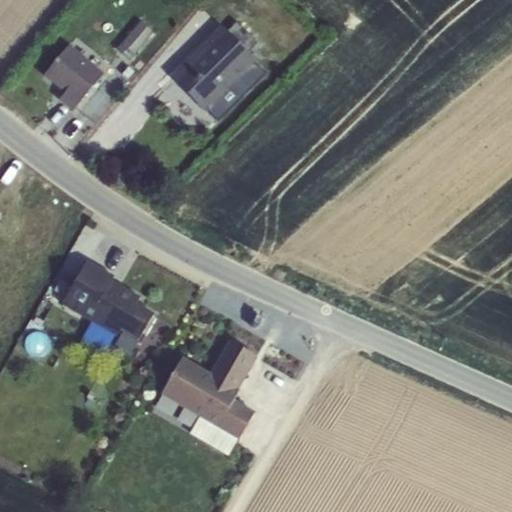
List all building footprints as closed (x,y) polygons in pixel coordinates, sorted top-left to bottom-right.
[(118,48),(130,59),(153,34),(142,23),(118,48)] [(257,63),(221,27),(171,77),(206,114),(207,113),(255,65),(257,63)] [(103,76),(70,47),(44,76),(65,94),(58,101),(71,112),(78,105),(103,76)] [(255,65),(207,113),(218,124),(266,77),(255,65)] [(90,261),(63,305),(117,337),(121,332),(138,341),(153,316),(137,306),(141,300),(111,282),(114,275),(90,261)] [(258,357),(231,341),(211,374),(185,358),(161,396),(200,419),(190,435),(229,459),(256,415),(231,400),(258,357)]
